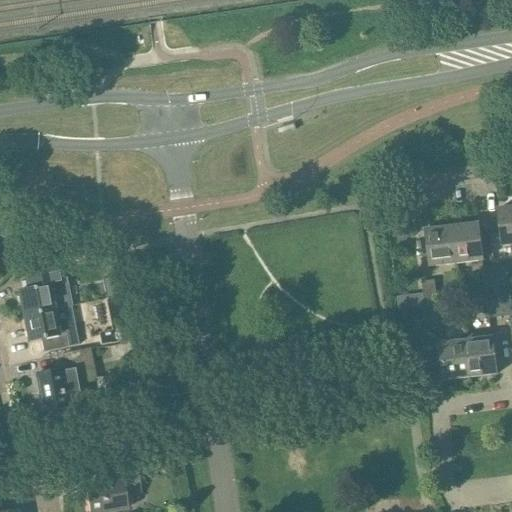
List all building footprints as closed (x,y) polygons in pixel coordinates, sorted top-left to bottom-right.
[(503,247),(511,245),(511,207),(498,210),(503,247)] [(479,225),(452,228),(457,264),(484,261),(479,225)] [(431,268),(457,264),(452,228),(427,231),(431,268)] [(111,252),(93,256),(95,265),(101,264),(105,266),(106,273),(115,271),(111,252)] [(494,268),(498,293),(510,291),(507,267),(494,268)] [(486,295),(498,293),(494,268),(482,270),(486,295)] [(29,290),(19,292),(24,317),(71,308),(67,283),(62,284),(59,271),(26,277),(29,290)] [(116,277),(102,280),(106,299),(120,296),(116,277)] [(421,283),(423,294),(424,294),(426,306),(424,307),(425,310),(437,308),(434,281),(421,283)] [(511,305),(510,291),(498,293),(501,318),(511,316),(511,305)] [(501,318),(498,293),(486,295),(489,319),(501,318)] [(398,297),(399,311),(412,309),(412,308),(424,307),(426,306),(424,294),(423,294),(398,297)] [(111,331),(98,334),(101,346),(130,341),(129,335),(121,297),(105,301),(111,331)] [(71,308),(24,317),(29,343),(41,341),(43,354),(79,347),(71,308)] [(417,349),(412,309),(399,311),(404,351),(417,349)] [(467,342),(472,379),(498,375),(493,339),(467,342)] [(472,379),(467,342),(441,345),(446,382),(472,379)] [(97,383),(90,349),(65,354),(68,370),(35,376),(42,414),(81,406),(78,387),(97,383)] [(101,407),(69,413),(73,429),(104,420),(101,407)] [(160,456),(146,460),(148,473),(163,470),(164,474),(175,472),(171,454),(160,456)] [(141,492),(136,467),(110,472),(98,474),(101,485),(86,488),(90,511),(116,511),(127,510),(124,495),(141,492)] [(0,511),(16,511),(14,511),(1,511),(0,503),(0,502),(0,511)]
